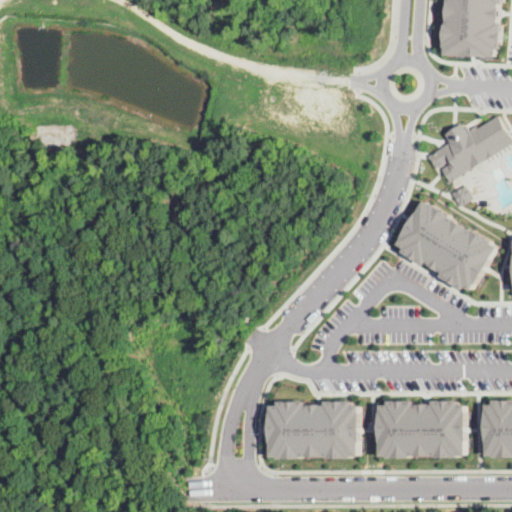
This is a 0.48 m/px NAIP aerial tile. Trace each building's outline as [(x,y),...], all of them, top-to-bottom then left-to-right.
[(506,0),(506,3),(501,3),(501,7),(502,7),(502,17),(501,17),(501,22),(504,22),(503,49),(499,48),(499,55),(463,54),(448,53),(448,45),(447,45),(448,23),(450,23),(450,0),(506,0)] [(501,114),(511,131),(511,142),(454,181),(446,168),(452,164),(450,161),(439,168),(431,155),(452,142),(451,140),(453,139),(449,133),(466,122),(468,126),(470,125),(473,129),(480,124),(482,127),(501,114)] [(455,192),(462,206),(476,197),(468,183),(455,192)] [(430,200),(436,204),(437,202),(456,214),(455,215),(478,230),(479,228),(498,240),(497,242),(503,246),(480,283),(476,289),(469,285),(467,288),(445,275),(447,271),(443,268),(443,269),(431,261),(428,264),(407,250),(409,247),(403,242),(406,236),(421,212),(422,212),(430,200)] [(462,399),(462,404),(469,403),(470,429),(470,440),(469,440),(469,455),(461,455),(461,456),(439,456),(439,455),(412,455),(412,456),(390,457),(390,455),(383,455),(382,429),(382,411),(383,411),(382,404),(390,404),(390,400),(416,399),(416,404),(420,404),(420,403),(426,403),(431,403),(431,404),(435,404),(435,399),(462,399)] [(511,456),(498,456),(498,454),(491,454),(490,428),(489,411),(490,411),(490,403),(498,403),(498,399),(511,399),(511,456)] [(354,400),(354,404),(361,404),(362,429),(362,440),(362,455),(354,455),(354,457),(331,457),(331,455),(305,455),(305,457),(283,457),(283,455),(275,455),(275,429),(274,412),(275,412),(275,405),(283,405),(283,400),(309,400),(309,404),(313,404),(313,403),(317,403),(323,403),(323,404),(328,404),(328,400),(354,400)]
